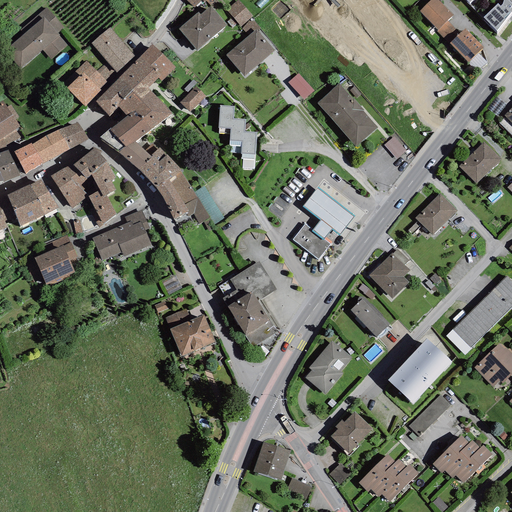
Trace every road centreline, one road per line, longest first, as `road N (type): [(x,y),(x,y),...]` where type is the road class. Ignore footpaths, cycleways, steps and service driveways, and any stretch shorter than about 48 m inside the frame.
road 1 (residential): [(300,451),(499,248),(421,169)]
road 2 (residential): [(265,396),(156,205),(95,140)]
road 3 (secondary): [(421,169),(318,303),(265,396)]
road 4 (secondary): [(507,58),(421,169)]
road 5 (secondary): [(265,396),(214,511)]
